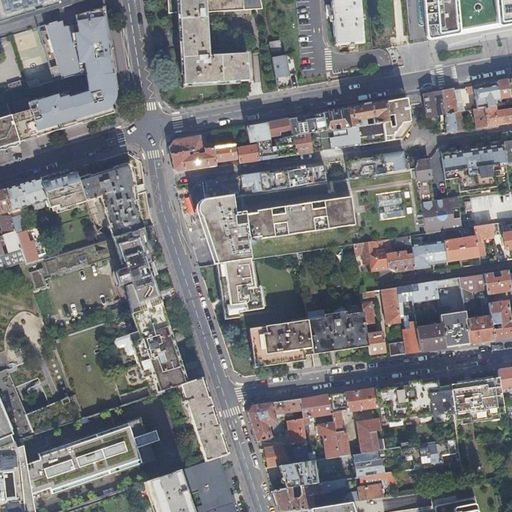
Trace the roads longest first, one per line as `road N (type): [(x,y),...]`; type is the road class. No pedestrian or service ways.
road 1 (tertiary): [(147,130),(511,63)]
road 2 (residential): [(224,395),(511,353)]
road 3 (tertiary): [(224,395),(166,219),(147,130)]
road 4 (tertiary): [(0,177),(147,130)]
road 5 (tertiary): [(147,130),(128,0)]
road 6 (residential): [(511,263),(385,281)]
road 7 (tertiary): [(262,511),(224,395)]
